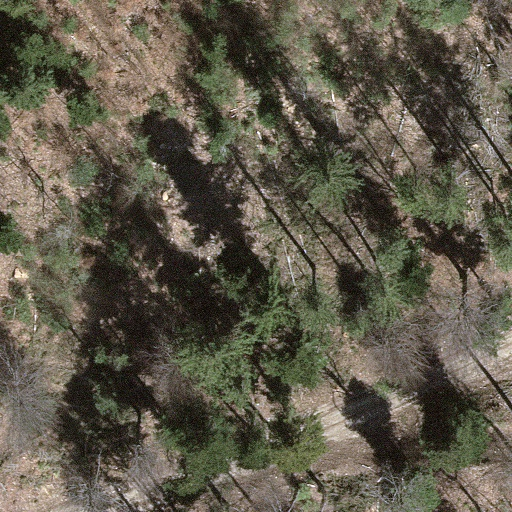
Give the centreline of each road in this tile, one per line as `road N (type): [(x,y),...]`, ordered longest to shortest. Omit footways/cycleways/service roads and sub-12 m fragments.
road 1 (track): [(511,332),(106,511)]
road 2 (track): [(303,427),(511,427)]
